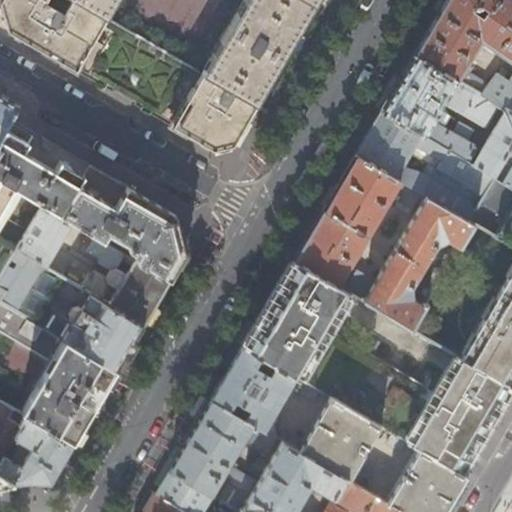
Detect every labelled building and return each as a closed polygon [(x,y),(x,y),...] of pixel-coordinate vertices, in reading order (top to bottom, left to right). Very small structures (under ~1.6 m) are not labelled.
[(74,69),(105,17),(76,0),(0,0),(0,6),(6,30),(43,51),(74,69)] [(289,45),(314,0),(76,0),(105,17),(114,0),(243,0),(202,72),(255,104),(289,45)] [(505,108),(511,97),(511,0),(445,0),(443,4),(414,56),(497,104),(505,108)] [(468,140),(473,130),(458,122),(452,131),(433,120),(447,98),(486,120),(497,104),(414,56),(398,82),(381,111),(466,160),(474,145),(468,140)] [(241,127),(255,104),(202,72),(182,61),(152,112),(167,119),(171,122),(171,125),(188,135),(211,148),(232,142),(241,127)] [(16,107),(0,97),(0,135),(8,122),(16,107)] [(508,153),(511,147),(511,112),(507,110),(473,165),(493,177),(508,153)] [(475,208),(493,177),(473,165),(466,160),(381,111),(370,129),(355,155),(426,195),(427,196),(468,220),(475,208)] [(21,152),(30,136),(8,122),(0,135),(0,179),(31,199),(41,205),(58,214),(82,176),(61,162),(54,171),(22,153),(21,152)] [(511,147),(508,153),(511,156),(511,164),(502,182),(511,187),(511,147)] [(468,220),(427,196),(375,281),(358,270),(351,281),(341,280),(340,278),(389,199),(395,203),(395,206),(409,214),(418,199),(426,195),(355,155),(341,179),(316,222),(293,260),(349,292),(411,328),(473,223),(468,220)] [(173,214),(91,166),(82,176),(58,214),(70,221),(87,232),(100,240),(107,230),(130,243),(127,248),(131,250),(134,246),(138,249),(132,259),(168,280),(176,265),(184,253),(173,214)] [(511,187),(502,182),(493,177),(475,208),(504,226),(498,237),(511,245),(511,187)] [(25,210),(31,199),(0,179),(0,238),(15,248),(34,216),(25,210)] [(58,214),(41,205),(34,216),(15,248),(44,265),(70,221),(58,214)] [(91,270),(86,271),(78,286),(142,324),(155,302),(168,280),(132,259),(100,240),(87,232),(80,244),(86,247),(84,251),(94,257),(96,263),(107,270),(103,276),(91,270)] [(0,273),(10,257),(15,248),(0,239),(0,273)] [(128,347),(142,324),(78,286),(44,265),(15,248),(10,257),(22,266),(0,302),(115,369),(128,347)] [(327,328),(349,292),(293,260),(268,302),(242,346),(262,357),(277,366),(307,383),(319,390),(333,398),(382,427),(396,435),(406,441),(418,448),(462,472),(486,430),(511,387),(461,357),(456,355),(434,391),(332,332),(327,328)] [(511,270),(461,357),(511,387),(511,385),(511,270)] [(0,401),(76,446),(94,404),(115,369),(0,302),(0,401)] [(295,376),(277,366),(270,375),(257,366),(262,357),(242,346),(230,368),(210,400),(273,435),(274,422),(277,418),(273,416),(295,376)] [(315,399),(319,390),(307,383),(303,392),(315,399)] [(382,427),(333,398),(301,452),(346,479),(351,481),(382,427)] [(268,453),(276,439),(273,435),(210,400),(193,429),(169,470),(239,511),(295,511),(310,486),(313,486),(334,499),(346,479),(301,452),(296,449),(287,444),(281,442),(257,481),(236,469),(235,466),(237,464),(232,461),(245,440),(268,453)] [(63,466),(76,446),(0,401),(0,482),(11,489),(32,487),(50,488),(63,466)] [(406,441),(396,435),(390,444),(401,451),(406,441)] [(296,449),(299,444),(290,438),(287,444),(296,449)] [(447,511),(452,504),(468,477),(462,472),(418,448),(387,503),(402,511),(447,511)] [(239,511),(169,470),(163,481),(156,492),(189,511),(201,511),(202,511),(201,511),(239,511)] [(402,511),(387,503),(351,481),(346,479),(334,499),(334,500),(354,511),(402,511)] [(0,492),(11,489),(0,482),(0,492)] [(189,511),(156,492),(145,510),(144,511),(189,511)]
